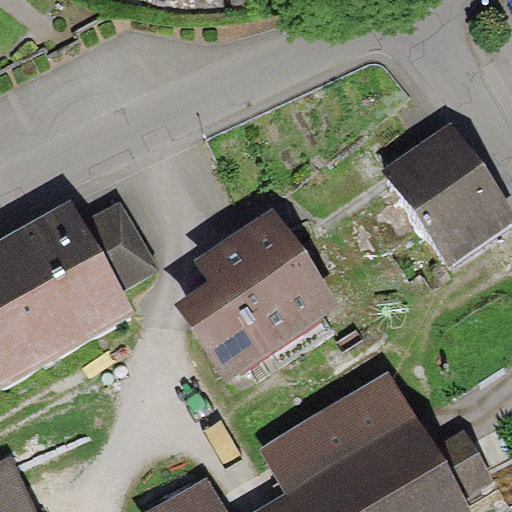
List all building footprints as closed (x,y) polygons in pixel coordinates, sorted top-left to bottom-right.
[(375,182),(441,281),(511,235),(446,136),(375,182)] [(0,409),(125,343),(107,309),(147,287),(109,217),(72,236),(63,219),(0,252),(0,409)] [(328,330),(264,227),(184,276),(204,308),(170,328),(215,400),(328,330)] [(468,511),(461,499),(486,485),(466,450),(437,466),(394,392),(271,462),(297,508),(289,511),(222,511),(211,492),(176,511),(468,511)] [(0,511),(26,511),(10,472),(0,476),(0,511)]
